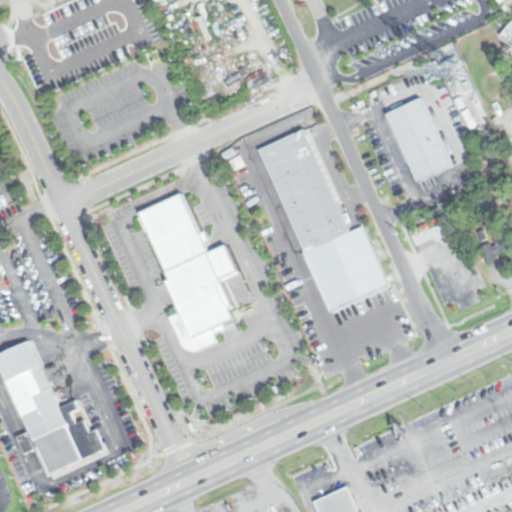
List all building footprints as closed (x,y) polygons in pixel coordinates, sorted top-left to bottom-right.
[(418,182),(452,167),(422,99),(387,114),(418,182)] [(348,232),(304,131),(260,150),(330,312),(391,285),(365,225),(348,232)] [(139,214),(184,314),(174,318),(191,355),(224,340),(219,329),(241,319),(223,278),(238,272),(225,244),(205,253),(180,196),(139,214)] [(511,256),(511,230),(494,230),(494,244),(486,244),(486,256),(511,256)] [(0,354),(0,363),(46,475),(106,450),(97,430),(90,433),(83,415),(82,415),(76,401),(59,408),(31,342),(0,354)] [(358,511),(347,487),(316,501),(321,511),(358,511)]
